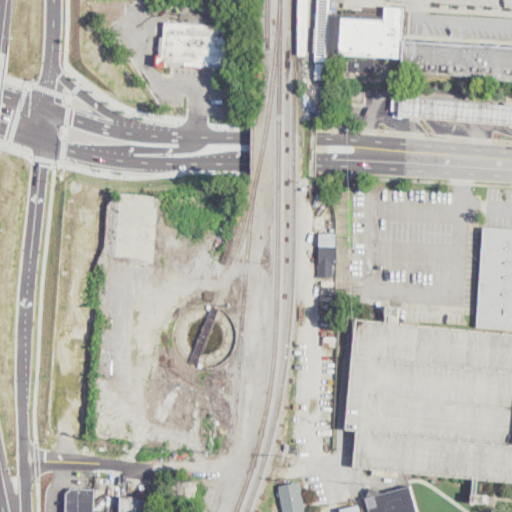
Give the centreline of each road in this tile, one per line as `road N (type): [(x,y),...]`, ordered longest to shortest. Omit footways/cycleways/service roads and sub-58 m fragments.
road 1 (primary): [(0,125),(113,159),(353,166),(385,156)]
road 2 (primary): [(25,324),(47,111)]
road 3 (primary): [(156,135),(62,78),(51,50),(50,0)]
road 4 (primary): [(385,156),(354,138),(200,136)]
road 5 (primary): [(24,458),(25,324)]
road 6 (primary): [(511,166),(385,156)]
